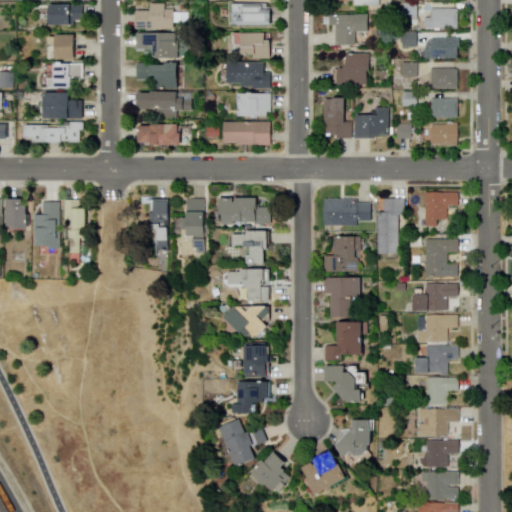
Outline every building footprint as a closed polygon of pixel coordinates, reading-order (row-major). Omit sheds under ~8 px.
[(391,0),(391,1),(385,1),(385,8),(360,8),(360,1),(343,1),(343,0),(391,0)] [(84,4),(84,20),(72,19),(71,24),(51,24),(50,3),(84,4)] [(404,17),(404,3),(419,3),(419,17),(404,17)] [(170,12),(178,11),(179,31),(142,32),(141,13),(155,13),(155,6),(170,6),(170,12)] [(273,7),(273,12),(278,12),(278,29),(246,29),(246,21),(250,21),(250,7),(273,7)] [(435,11),(463,11),(463,30),(429,31),(429,19),(435,19),(435,11)] [(373,17),(373,34),(361,34),(361,48),(342,48),(342,28),(335,28),(335,18),(373,17)] [(403,47),(403,33),(418,32),(418,47),(403,47)] [(141,36),(180,36),(180,43),(182,43),(183,61),(160,61),(160,52),(141,52),(141,36)] [(250,58),(249,36),(275,36),(276,61),(259,61),(259,58),(250,58)] [(60,40),(60,38),(80,37),(80,62),(61,62),(61,48),(53,48),(53,40),(60,40)] [(436,41),(465,41),(465,52),(463,52),(463,61),(431,61),(431,51),(436,51),(436,41)] [(375,56),(376,74),(372,74),(373,87),(344,88),(343,71),(349,71),(349,67),(352,67),(352,56),(375,56)] [(55,63),(85,62),(85,76),(74,76),(74,87),(55,87),(55,63)] [(404,76),(404,62),(419,62),(419,76),(404,76)] [(183,66),(183,91),(158,91),(158,81),(142,81),(142,65),(158,65),(158,68),(170,68),(170,66),(183,66)] [(233,65),(269,65),(269,75),(276,75),(276,92),(258,92),(258,89),(246,89),(246,86),(233,86),(233,65)] [(1,88),(1,71),(15,71),(15,88),(1,88)] [(435,71),(463,71),(463,91),(435,91),(435,71)] [(71,91),(71,99),(84,99),(84,118),(46,117),(46,91),(71,91)] [(183,121),(167,121),(167,116),(156,116),(156,111),(142,111),(142,95),(183,94),(183,101),(189,101),(189,103),(196,103),(196,113),(182,113),(183,121)] [(407,109),(407,94),(422,94),(422,109),(407,109)] [(249,97),(276,97),(276,115),(273,115),(273,120),(249,120),(249,97)] [(329,102),(350,101),(351,124),(357,124),(357,141),(342,141),(342,138),(329,139),(329,102)] [(435,121),(435,101),(463,101),(463,121),(435,121)] [(362,142),(361,118),(384,117),(383,110),(393,109),(394,139),(383,139),(383,141),(362,142)] [(85,121),(85,129),(81,129),(81,142),(69,142),(69,133),(63,133),(63,142),(34,142),(34,138),(25,138),(25,124),(71,124),(71,121),(85,121)] [(0,138),(0,124),(8,124),(8,138),(0,138)] [(276,124),(276,148),(242,148),(242,145),(229,145),(229,125),(276,124)] [(436,127),(450,127),(450,125),(463,125),(463,148),(436,148),(436,127)] [(401,141),(401,126),(415,126),(415,141),(401,141)] [(141,129),(157,129),(157,127),(183,127),(183,136),(186,136),(186,148),(141,148),(141,129)] [(212,140),(212,129),(224,129),(225,140),(212,140)] [(430,194),(463,194),(463,210),(451,210),(451,221),(443,221),(443,227),(431,227),(430,194)] [(148,198),(158,198),(158,201),(175,201),(175,227),(176,227),(176,248),(165,248),(165,228),(157,228),(157,204),(148,204),(148,198)] [(264,198),(264,208),(276,208),(276,225),(225,225),(226,198),(264,198)] [(13,229),(13,199),(28,199),(28,204),(33,204),(34,229),(13,229)] [(209,200),(208,212),(211,212),(211,239),(213,239),(213,254),(203,254),(203,248),(200,248),(200,236),(193,235),(193,230),(180,230),(180,218),(191,219),(191,200),(209,200)] [(330,200),(363,201),(363,204),(377,204),(376,222),(363,222),(363,227),(330,227),(330,200)] [(389,200),(410,200),(410,216),(404,216),(404,255),(383,255),(383,213),(389,213),(389,200)] [(84,201),(84,209),(92,209),(92,239),(84,239),(84,262),(74,261),(74,239),(76,239),(76,230),(79,230),(79,222),(69,222),(69,201),(84,201)] [(167,201),(151,201),(151,256),(168,256),(167,201)] [(51,250),(64,250),(64,240),(62,240),(62,221),(64,221),(64,203),(47,203),(47,216),(39,216),(39,247),(51,247),(51,250)] [(275,231),(275,251),(273,251),(273,263),(254,264),(254,255),(258,255),(258,247),(239,247),(239,235),(253,235),(253,231),(275,231)] [(367,237),(367,252),(363,252),(363,259),(364,259),(364,273),(330,273),(330,256),(340,256),(340,237),(367,237)] [(425,248),(414,248),(414,237),(425,237),(425,248)] [(430,241),(463,241),(464,254),(454,254),(454,257),(452,257),(453,265),(454,265),(454,277),(431,278),(431,267),(416,267),(416,257),(431,257),(430,241)] [(248,269),(273,269),(273,280),(271,280),(271,287),(277,287),(277,301),(255,301),(255,288),(251,288),(251,285),(236,285),(236,272),(248,272),(248,269)] [(367,278),(367,298),(357,297),(357,318),(336,318),(336,294),(330,294),(330,278),(367,278)] [(426,284),(458,283),(459,297),(449,297),(449,310),(413,310),(413,293),(426,292),(426,284)] [(400,285),(410,285),(410,293),(400,293),(400,285)] [(232,317),(244,306),(277,306),(277,326),(264,339),(260,335),(257,337),(251,331),(249,333),(232,317)] [(430,316),(463,316),(463,329),(453,329),(453,343),(423,344),(423,332),(431,332),(430,316)] [(370,322),(370,356),(350,356),(350,361),(331,361),(330,346),(344,346),(343,323),(370,322)] [(255,346),(278,346),(278,355),(280,356),(280,364),(278,364),(278,377),(255,377),(255,346)] [(430,347),(464,347),(464,360),(454,361),(454,364),(453,364),(453,377),(445,377),(445,374),(421,375),(421,359),(430,359),(430,347)] [(332,367),(351,366),(352,373),(358,373),(365,379),(365,390),(369,390),(369,404),(354,404),(333,381),(332,367)] [(431,379),(463,379),(464,392),(453,392),(453,408),(431,408),(431,379)] [(278,382),(277,399),(273,399),(273,403),(265,403),(265,405),(261,405),(261,413),(243,413),(243,404),(249,404),(249,382),(278,382)] [(423,410),(464,410),(464,424),(453,424),(453,437),(423,437),(423,410)] [(231,428),(250,420),(256,433),(269,428),(275,442),(262,447),(267,459),(247,468),(231,428)] [(359,421),(379,421),(379,430),(380,430),(380,445),(377,445),(377,451),(367,461),(358,453),(351,458),(342,446),(360,430),(359,421)] [(464,441),(464,455),(453,455),(453,468),(431,469),(431,442),(464,441)] [(309,469),(340,451),(348,467),(354,478),(322,497),(313,482),(315,481),(309,469)] [(283,452),(296,463),(292,468),(295,471),(293,474),(298,478),(292,484),(294,486),(286,496),(260,474),(271,461),(273,463),(283,452)] [(426,473),(464,473),(464,486),(453,486),(453,489),(464,489),(464,500),(431,500),(431,483),(426,483),(426,473)] [(458,511),(459,504),(418,503),(417,511),(458,511)]
